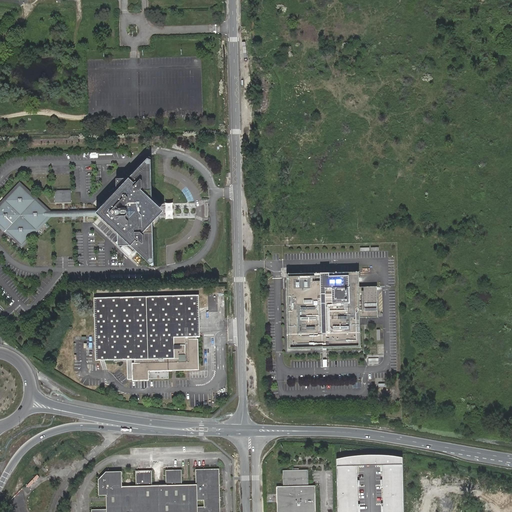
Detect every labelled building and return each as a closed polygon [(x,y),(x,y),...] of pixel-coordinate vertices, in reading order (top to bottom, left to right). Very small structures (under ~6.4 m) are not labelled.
[(103,205),(96,213),(103,219),(117,233),(118,246),(131,245),(150,264),(154,263),(153,223),(164,211),(152,200),(151,160),(148,158),(145,161),(129,178),(116,178),(116,191),(103,205)] [(0,227),(21,248),(51,217),(51,214),(51,211),(20,181),(0,202),(0,227)] [(359,272),(287,273),(288,349),(361,347),(360,317),(378,317),(377,286),(359,286),(359,272)] [(174,337),(196,337),(200,337),(200,334),(199,319),(199,295),(94,298),(96,360),(127,359),(174,358),(174,337)] [(196,339),(196,337),(174,337),(174,358),(127,359),(127,379),(132,379),(133,381),(149,380),(149,378),(168,378),(168,370),(199,370),(198,339),(196,339)] [(124,365),(109,362),(112,372),(113,376),(124,365)] [(336,459),(337,511),(358,511),(358,465),(382,465),(383,511),(403,511),(402,457),(395,456),(390,455),(382,455),(361,455),(357,456),(336,459)] [(220,511),(219,468),(196,469),(196,484),(182,484),(182,469),(166,470),(166,485),(152,485),(152,470),(136,471),(136,486),(122,486),(122,471),(106,471),(98,479),(99,495),(106,495),(106,509),(92,509),(91,511),(220,511)] [(315,511),(315,485),(307,486),(307,471),(284,471),(284,486),(277,486),(277,511),(315,511)] [(464,485),(465,476),(442,474),(441,483),(464,485)]
